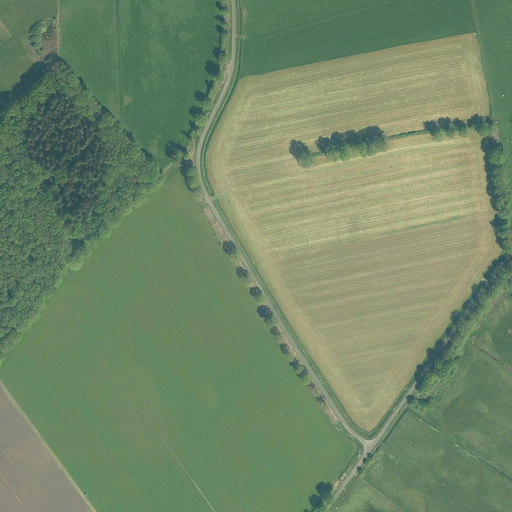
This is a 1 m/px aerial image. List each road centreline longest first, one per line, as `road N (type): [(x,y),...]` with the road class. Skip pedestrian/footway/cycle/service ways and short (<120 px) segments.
road 1 (unclassified): [(370,446),(344,425),(203,193),(198,148),(229,72),(232,0)]
road 2 (unclassified): [(370,446),(511,253)]
